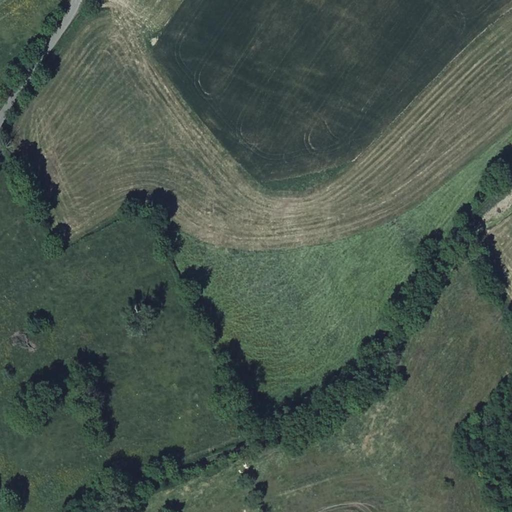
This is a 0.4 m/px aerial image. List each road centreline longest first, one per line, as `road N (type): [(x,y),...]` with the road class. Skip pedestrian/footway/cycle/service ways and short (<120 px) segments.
road 1 (track): [(511,178),(350,394),(103,511)]
road 2 (unclassified): [(76,0),(0,122)]
